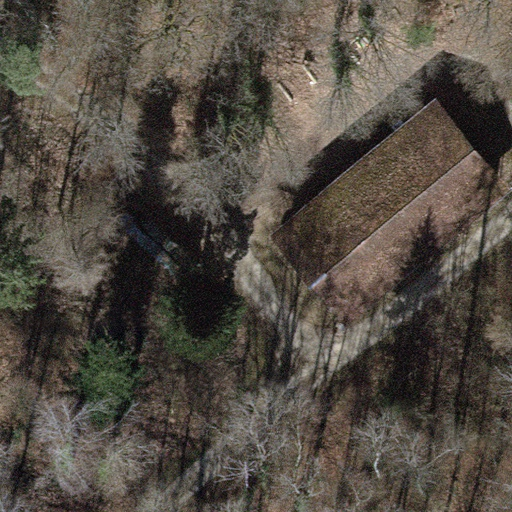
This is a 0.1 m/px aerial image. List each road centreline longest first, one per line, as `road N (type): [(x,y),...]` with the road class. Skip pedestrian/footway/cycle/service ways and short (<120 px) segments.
road 1 (track): [(306,398),(0,75)]
road 2 (track): [(177,511),(511,232)]
